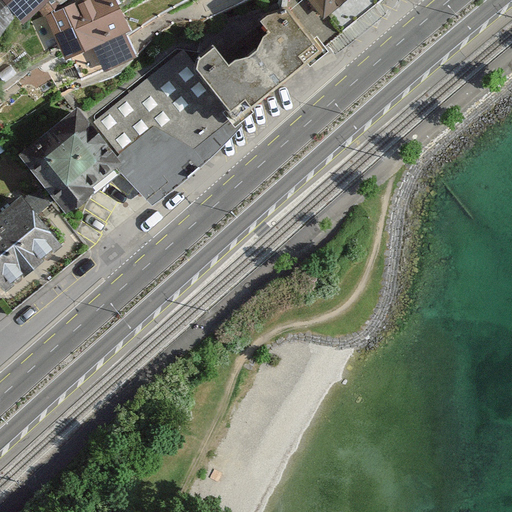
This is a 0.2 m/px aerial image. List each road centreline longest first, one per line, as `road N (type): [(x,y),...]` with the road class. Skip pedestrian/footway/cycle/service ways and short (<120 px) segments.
road 1 (primary): [(0,440),(499,0)]
road 2 (primary): [(448,0),(0,395)]
